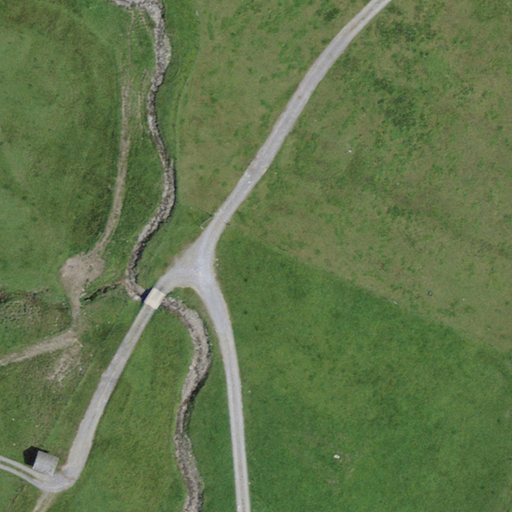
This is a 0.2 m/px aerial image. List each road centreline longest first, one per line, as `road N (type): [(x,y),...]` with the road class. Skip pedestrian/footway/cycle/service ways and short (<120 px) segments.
road 1 (track): [(380,0),(320,70),(200,256),(234,382),(243,511)]
road 2 (track): [(200,256),(150,306),(72,473),(53,487),(0,463)]
